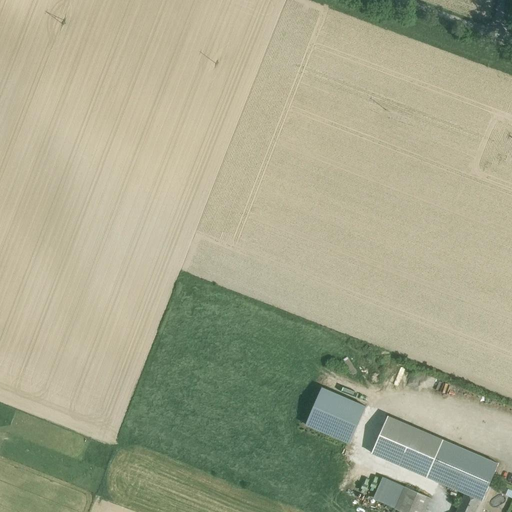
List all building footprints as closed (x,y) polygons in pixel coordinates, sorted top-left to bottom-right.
[(350,358),(346,361),(356,374),(360,371),(350,358)] [(320,386),(304,425),(350,443),(365,404),(320,386)] [(443,439),(388,416),(372,453),(427,477),(443,439)] [(499,464),(443,439),(427,477),(465,493),(480,500),(483,501),(499,464)] [(424,511),(431,498),(405,486),(396,509),(403,511),(424,511)] [(465,493),(456,511),(474,511),(480,500),(465,493)]
